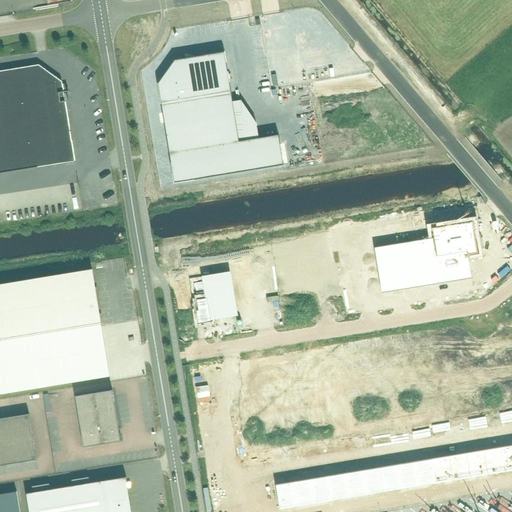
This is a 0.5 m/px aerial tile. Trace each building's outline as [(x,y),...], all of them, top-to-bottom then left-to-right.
[(175,60),(158,83),(174,182),(284,165),(279,134),(259,137),(239,141),(233,101),(229,79),(228,74),(225,51),(204,55),(194,57),(185,58),(175,60)] [(0,173),(75,161),(62,81),(39,64),(0,70),(0,173)] [(478,252),(473,221),(432,228),(433,238),(374,247),(382,293),(472,278),(468,254),(478,252)] [(92,269),(0,284),(0,393),(109,375),(92,269)] [(231,270),(201,275),(202,279),(192,281),(196,308),(194,308),(197,324),(213,322),(213,320),(238,316),(231,270)] [(511,347),(220,396),(220,397),(227,396),(235,442),(230,443),(238,490),(236,490),(236,491),(511,444),(511,347)] [(121,440),(112,389),(75,395),(84,446),(121,440)] [(0,465),(37,459),(29,413),(0,418),(0,465)] [(511,445),(501,447),(505,471),(511,469),(511,445)] [(501,447),(484,450),(488,474),(505,471),(501,447)] [(484,450),(467,453),(471,477),(488,474),(484,450)] [(467,453),(449,455),(453,479),(471,477),(467,453)] [(449,455),(432,458),(436,482),(453,479),(449,455)] [(432,458),(415,461),(419,485),(436,482),(432,458)] [(415,461),(397,464),(401,488),(419,485),(415,461)] [(397,464),(380,467),(384,491),(401,488),(397,464)] [(380,467),(362,470),(366,494),(384,491),(380,467)] [(362,470),(345,473),(349,497),(366,494),(362,470)] [(345,473),(328,476),(332,500),(349,497),(345,473)] [(131,511),(126,476),(26,493),(29,511),(131,511)] [(328,476),(310,479),(314,503),(332,500),(328,476)] [(310,479),(293,482),(297,506),(314,503),(310,479)] [(293,482),(275,484),(280,508),(297,506),(293,482)] [(0,511),(19,511),(16,491),(0,494),(0,511)]
